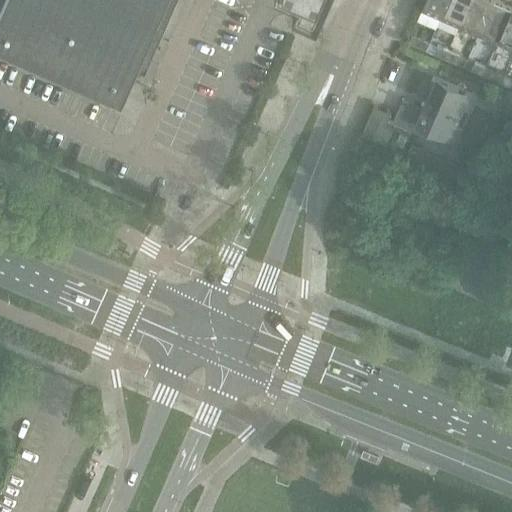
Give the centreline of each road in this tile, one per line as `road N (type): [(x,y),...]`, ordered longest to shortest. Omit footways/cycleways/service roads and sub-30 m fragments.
road 1 (secondary): [(227,369),(511,479)]
road 2 (unclassified): [(344,46),(202,311)]
road 3 (unclassified): [(244,329),(344,46)]
road 4 (secondary): [(511,442),(244,329)]
road 5 (secondary): [(202,311),(0,229)]
road 6 (secondary): [(0,272),(183,350)]
road 7 (unclassified): [(183,350),(115,511)]
road 8 (unclassified): [(168,511),(227,369)]
